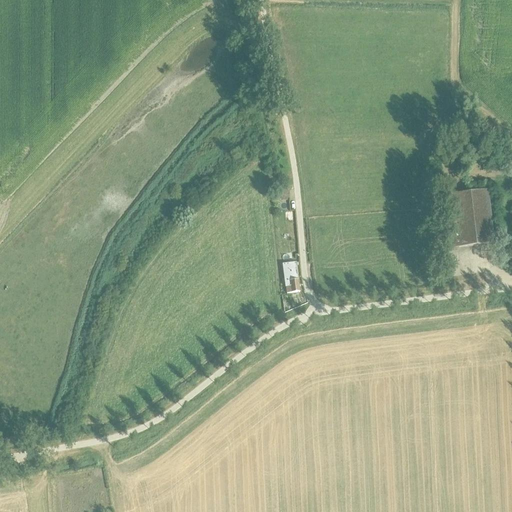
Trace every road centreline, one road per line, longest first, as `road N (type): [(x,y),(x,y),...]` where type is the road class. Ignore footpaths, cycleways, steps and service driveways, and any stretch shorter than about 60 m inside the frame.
road 1 (unclassified): [(316,313),(276,330),(142,428),(0,459)]
road 2 (track): [(0,237),(190,36),(220,22),(265,22)]
road 3 (unclassified): [(316,313),(260,0)]
road 4 (unclassified): [(511,290),(316,313)]
road 5 (track): [(511,141),(457,84),(455,0)]
